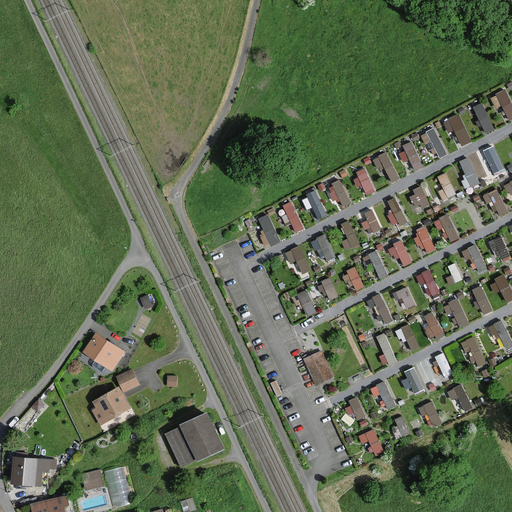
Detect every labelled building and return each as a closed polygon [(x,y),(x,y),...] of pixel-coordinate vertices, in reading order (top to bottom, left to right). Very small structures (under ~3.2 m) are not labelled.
[(490,93),(495,106),(502,103),(508,118),(511,116),(511,97),(508,87),(490,93)] [(484,103),(476,105),(483,130),(491,128),(484,103)] [(448,116),(460,144),(472,139),(459,111),(448,116)] [(435,126),(427,129),(439,155),(446,152),(435,126)] [(413,168),(422,165),(414,140),(397,145),(402,160),(409,158),(413,168)] [(385,150),(373,157),(380,169),(384,167),(392,181),(400,176),(385,150)] [(462,178),(466,187),(480,181),(468,155),(459,159),(467,176),(462,178)] [(367,168),(355,173),(365,194),(377,189),(367,168)] [(437,174),(443,186),(438,188),(443,199),(456,192),(446,170),(437,174)] [(339,197),(342,205),(351,202),(342,177),(328,182),(334,199),(339,197)] [(416,208),(430,201),(423,185),(409,192),(416,208)] [(489,205),(494,202),(501,214),(509,209),(497,186),(482,194),(489,205)] [(318,219),(328,214),(317,187),(306,191),(318,219)] [(396,195),(387,199),(392,210),(388,212),(393,224),(407,218),(396,195)] [(293,198),(283,203),(295,231),(306,226),(293,198)] [(361,211),(370,232),(382,227),(373,206),(361,211)] [(269,245),(283,238),(268,211),(255,218),(269,245)] [(448,211),(435,217),(447,241),(460,235),(448,211)] [(348,237),(342,239),(346,248),(361,241),(350,217),(341,222),(348,237)] [(427,223),(414,228),(423,252),(436,248),(427,223)] [(325,232),(312,238),(323,261),(336,255),(325,232)] [(511,253),(502,233),(489,239),(499,259),(511,253)] [(394,258),(400,255),(404,264),(413,260),(403,238),(388,245),(394,258)] [(477,241),(464,247),(476,273),(489,267),(477,241)] [(285,250),(290,262),(297,260),(302,272),(311,268),(301,243),(285,250)] [(363,255),(367,264),(373,261),(381,277),(390,272),(377,248),(363,255)] [(458,260),(449,263),(455,280),(464,277),(458,260)] [(343,272),(353,290),(365,284),(355,266),(343,272)] [(429,266),(417,273),(429,296),(441,289),(429,266)] [(491,281),(497,291),(501,289),(507,300),(511,297),(511,285),(505,273),(491,281)] [(331,275),(322,279),(330,298),(339,294),(331,275)] [(471,288),(481,313),(493,308),(483,283),(471,288)] [(409,284),(396,289),(399,297),(403,296),(407,306),(416,303),(409,284)] [(306,287),(296,293),(309,314),(318,309),(306,287)] [(381,292),(367,298),(374,314),(381,311),(386,322),(393,319),(381,292)] [(149,294),(141,298),(146,308),(154,305),(149,294)] [(444,303),(456,327),(470,320),(458,296),(444,303)] [(435,308),(422,313),(432,337),(445,332),(435,308)] [(511,336),(502,317),(489,324),(502,348),(511,342),(511,336)] [(401,340),(407,338),(412,349),(420,345),(409,322),(396,328),(401,340)] [(388,363),(397,359),(386,331),(377,334),(388,363)] [(115,347),(96,334),(84,352),(112,370),(124,352),(115,347)] [(479,364),(487,360),(474,334),(460,341),(466,351),(471,349),(479,364)] [(435,354),(445,374),(453,370),(444,350),(435,354)] [(333,376),(322,352),(305,359),(316,384),(333,376)] [(412,384),(416,391),(425,386),(413,365),(404,369),(408,376),(402,379),(406,387),(412,384)] [(131,370),(117,377),(124,391),(138,384),(131,370)] [(177,376),(168,376),(168,386),(177,386),(177,376)] [(388,408),(396,405),(386,379),(371,385),(375,395),(382,392),(388,408)] [(462,381),(448,389),(453,399),(459,395),(466,409),(474,405),(462,381)] [(118,387),(94,401),(98,407),(93,410),(101,424),(130,407),(124,397),(118,387)] [(349,413),(355,411),(358,418),(367,414),(359,397),(344,404),(349,413)] [(429,427),(443,420),(433,398),(419,405),(429,427)] [(167,434),(181,467),(196,460),(223,448),(208,413),(181,425),(182,427),(167,434)] [(362,442),(369,440),(374,454),(384,450),(376,427),(359,433),(362,442)] [(21,458),(14,458),(12,483),(42,485),(42,471),(49,472),(49,468),(56,469),(56,460),(21,458)] [(114,505),(131,502),(124,464),(107,468),(114,505)] [(101,469),(82,474),(86,491),(106,485),(101,469)] [(65,496),(32,505),(33,511),(63,511),(62,507),(67,505),(65,496)]
